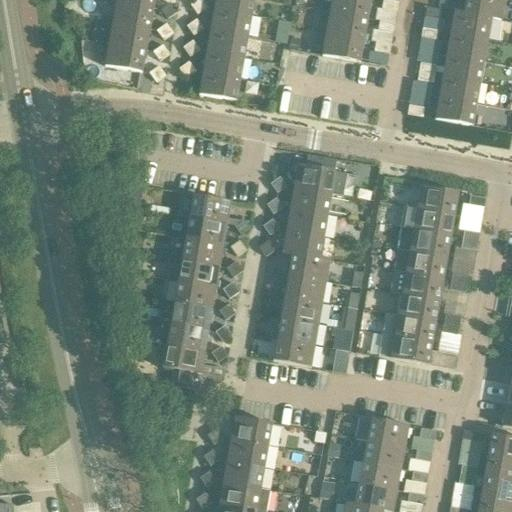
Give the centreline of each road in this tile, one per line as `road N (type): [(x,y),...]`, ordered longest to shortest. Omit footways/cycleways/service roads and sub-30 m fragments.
road 1 (residential): [(385,149),(165,112),(23,120)]
road 2 (tertiary): [(94,465),(63,346),(23,120)]
road 3 (residential): [(511,173),(466,414),(454,411)]
road 4 (residential): [(454,411),(361,392),(332,404),(244,388)]
road 5 (residential): [(385,149),(411,0)]
road 6 (residential): [(511,171),(385,149)]
road 7 (residential): [(10,345),(15,471)]
road 8 (tertiary): [(23,120),(4,0)]
